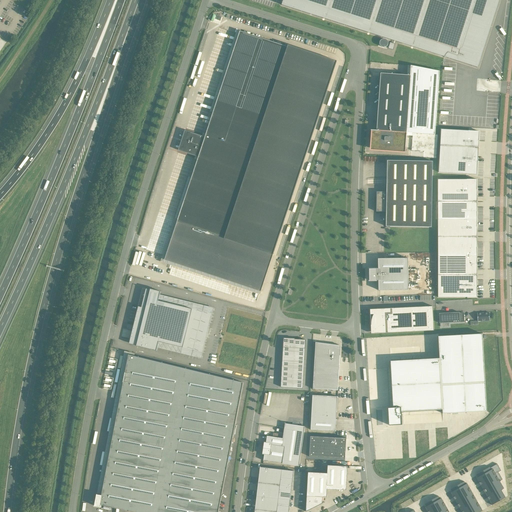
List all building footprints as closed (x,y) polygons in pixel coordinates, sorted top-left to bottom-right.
[(283,0),(282,5),(478,68),(499,0),(283,0)] [(165,260),(164,263),(172,266),(173,262),(261,292),(273,255),(317,122),(320,113),(337,61),(320,56),(288,45),(288,47),(240,31),(210,122),(205,137),(191,133),(185,131),(178,150),(184,152),(199,157),(178,221),(165,260)] [(406,147),(408,122),(411,76),(381,73),(377,130),(374,130),(374,131),(376,131),(375,145),(406,147)] [(441,130),(441,146),(477,147),(477,140),(479,141),(480,131),(441,130)] [(441,146),(440,173),(478,175),(479,162),(477,161),(477,147),(441,146)] [(386,212),(386,226),(431,227),(433,161),(387,161),(387,192),(383,192),(378,192),(378,197),(377,197),(377,202),(376,202),(376,212),(386,212)] [(467,179),(438,179),(438,201),(475,201),(475,189),(477,189),(477,190),(477,179),(467,179)] [(475,201),(438,201),(438,219),(477,219),(477,212),(475,212),(475,201)] [(477,219),(438,219),(438,237),(475,237),(475,226),(477,226),(477,227),(477,219)] [(475,237),(438,237),(438,256),(477,256),(477,247),(477,248),(475,248),(475,237)] [(477,256),(438,256),(438,276),(475,276),(475,264),(477,264),(477,256)] [(378,269),(369,269),(369,273),(370,273),(370,275),(369,275),(369,281),(373,281),(379,280),(379,290),(408,290),(408,258),(378,259),(378,269)] [(475,276),(438,276),(438,297),(467,297),(477,297),(477,287),(475,287),(475,276)] [(163,301),(164,297),(160,296),(160,294),(161,291),(151,289),(150,289),(150,290),(148,299),(146,308),(142,307),(138,306),(136,316),(133,330),(129,344),(137,345),(137,346),(157,351),(157,348),(159,342),(183,347),(192,309),(163,302),(163,301)] [(370,309),(370,314),(371,333),(434,330),(433,306),(370,309)] [(459,312),(439,313),(440,323),(465,322),(464,314),(463,313),(459,313),(459,312)] [(490,321),(489,313),(477,313),(478,321),(490,321)] [(393,406),(388,406),(389,424),(402,423),(402,410),(443,408),(443,412),(487,410),(483,333),(439,335),(440,357),(391,360),(393,406)] [(284,338),(281,387),(303,388),(306,340),(295,339),(284,338)] [(316,342),(313,389),(338,390),(340,345),(316,342)] [(102,505),(131,511),(132,511),(218,511),(243,383),(191,370),(129,355),(117,414),(102,495),(97,494),(95,506),(101,507),(102,505)] [(313,395),(311,430),(336,431),(338,396),(313,395)] [(262,454),(264,455),(263,461),(299,466),(305,426),(285,424),(283,438),(267,436),(266,442),(264,442),(265,443),(264,448),(263,448),(264,448),(263,454),(262,454)] [(310,436),(309,457),(345,459),(346,438),(310,436)] [(491,466),(478,474),(479,477),(478,478),(493,504),(506,497),(502,489),(505,488),(501,480),(503,479),(499,471),(502,470),(498,463),(491,467),(491,466)] [(323,497),(327,497),(327,489),(346,490),(348,466),(328,465),(327,473),(308,472),(306,511),(324,506),(324,505),(323,506),(323,497)] [(288,511),(294,471),(261,467),(261,466),(260,466),(259,473),(260,473),(262,473),(260,490),(258,490),(257,490),(256,502),(258,502),(256,511),(288,511)] [(465,481),(451,488),(453,491),(451,492),(463,511),(478,511),(483,510),(468,483),(466,483),(465,481)] [(439,495),(425,503),(427,506),(425,507),(428,511),(449,511),(442,497),(440,498),(439,495)]
